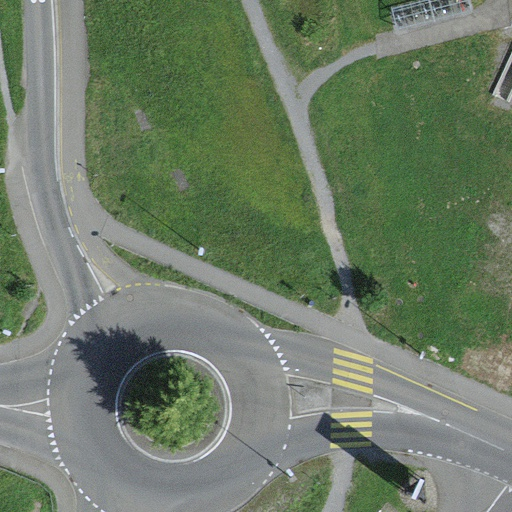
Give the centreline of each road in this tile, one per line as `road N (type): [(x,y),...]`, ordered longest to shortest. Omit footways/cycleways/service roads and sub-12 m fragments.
road 1 (motorway): [(262,511),(243,0)]
road 2 (motorway): [(99,0),(116,511)]
road 3 (tertiary): [(36,0),(54,238),(104,334)]
road 4 (tertiary): [(485,441),(400,388),(350,368),(244,347)]
road 5 (tertiary): [(263,437),(382,431),(485,441)]
road 6 (tertiary): [(137,505),(177,509),(215,498),(245,472),(263,437)]
road 7 (tertiary): [(244,347),(190,314),(159,312),(104,334)]
